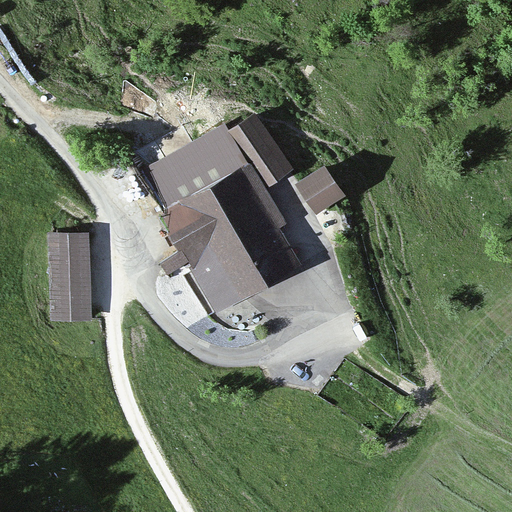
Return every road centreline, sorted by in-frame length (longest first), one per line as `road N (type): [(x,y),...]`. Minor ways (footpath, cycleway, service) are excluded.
road 1 (track): [(189,511),(117,377),(109,310),(120,245)]
road 2 (unclassified): [(0,82),(86,178),(120,245)]
